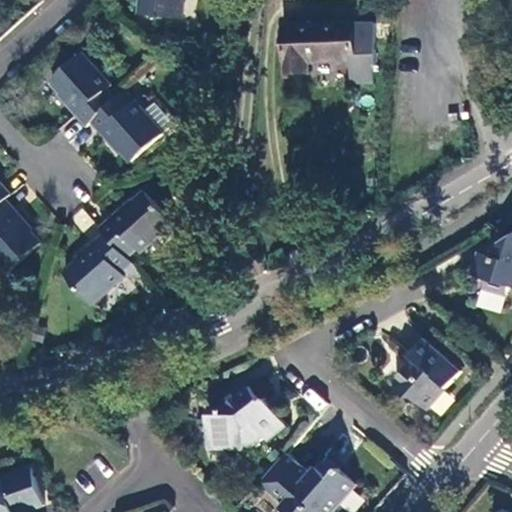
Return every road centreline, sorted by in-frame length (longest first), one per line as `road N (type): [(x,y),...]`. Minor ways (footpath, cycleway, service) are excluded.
road 1 (residential): [(511,160),(219,319),(0,402)]
road 2 (residential): [(405,301),(302,357),(440,478)]
road 3 (residential): [(205,511),(171,472),(135,475),(92,511)]
